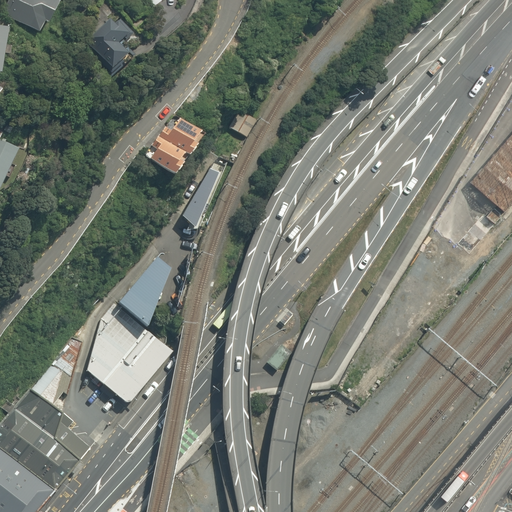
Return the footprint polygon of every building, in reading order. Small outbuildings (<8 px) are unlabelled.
[(52,26),(63,6),(51,0),(6,0),(0,12),(0,13),(41,35),(47,23),(52,26)] [(134,35),(118,16),(88,40),(113,72),(133,57),(123,44),(134,35)] [(0,74),(0,75),(9,31),(0,29),(0,74)] [(245,137),(255,119),(239,110),(229,129),(245,137)] [(209,139),(180,119),(171,132),(166,129),(146,159),(180,182),(190,167),(186,163),(188,160),(194,164),(203,152),(201,151),(209,139)] [(240,139),(229,134),(223,149),(219,148),(214,158),(232,166),(236,157),(233,156),(240,139)] [(511,135),(472,182),(506,212),(511,205),(511,135)] [(23,155),(0,142),(0,192),(2,194),(23,155)] [(217,175),(204,169),(179,216),(194,230),(217,175)] [(457,243),(470,254),(496,224),(495,223),(501,215),(494,209),(488,216),(484,212),(457,243)] [(498,247),(511,231),(511,230),(504,223),(490,240),(498,247)] [(456,255),(449,250),(435,264),(442,271),(456,255)] [(156,257),(117,303),(145,327),(171,269),(156,257)] [(171,352),(114,303),(100,319),(86,371),(123,403),(125,403),(127,403),(130,401),(171,352)] [(279,322),(284,326),(293,314),(289,310),(279,322)] [(71,337),(52,364),(55,367),(56,365),(72,377),(83,342),(71,337)] [(266,362),(275,371),(290,353),(281,345),(266,362)] [(52,364),(32,390),(52,405),(62,392),(67,395),(72,377),(56,365),(55,367),(52,364)] [(29,388),(0,423),(0,448),(53,490),(78,459),(53,438),(60,412),(52,405),(32,390),(29,388)] [(53,438),(78,459),(89,447),(67,428),(73,421),(60,412),(53,438)] [(34,511),(53,490),(0,448),(0,511),(34,511)]
